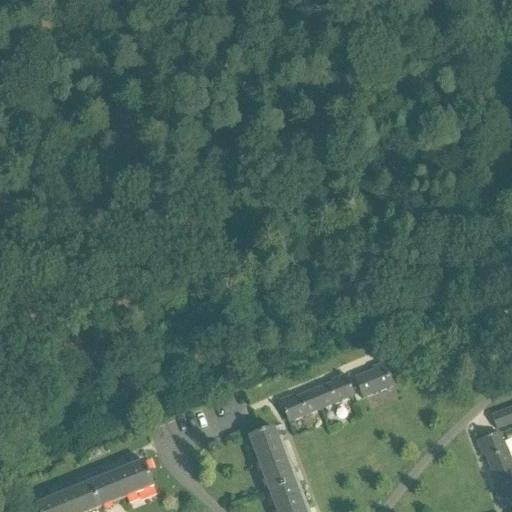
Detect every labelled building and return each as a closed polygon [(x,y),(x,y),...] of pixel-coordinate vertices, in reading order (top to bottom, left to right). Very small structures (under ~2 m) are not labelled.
[(363,400),(393,388),(384,365),(373,369),(374,372),(355,379),(363,400)] [(315,392),(322,411),(356,397),(347,376),(331,382),(332,385),(315,392)] [(289,424),(322,411),(315,392),(296,399),(295,396),(280,402),(289,424)] [(504,427),(511,424),(506,412),(499,415),(504,427)] [(496,430),(504,427),(499,415),(491,418),(496,430)] [(248,439),(259,466),(288,455),(278,427),(248,439)] [(493,476),(511,468),(511,467),(499,434),(477,443),(483,458),(486,457),(493,476)] [(288,455),(259,466),(269,493),(298,482),(288,455)] [(144,464),(117,475),(127,500),(154,488),(144,464)] [(511,468),(493,476),(500,494),(497,495),(503,509),(511,505),(511,468)] [(127,500),(117,475),(90,487),(100,511),(127,500)] [(298,482),(269,493),(276,511),(299,511),(308,509),(298,482)] [(97,511),(100,511),(90,487),(63,498),(68,511),(97,511)] [(68,511),(63,498),(36,509),(37,511),(68,511)]
